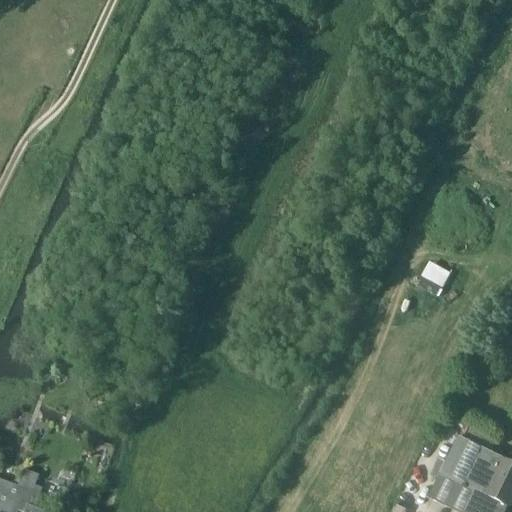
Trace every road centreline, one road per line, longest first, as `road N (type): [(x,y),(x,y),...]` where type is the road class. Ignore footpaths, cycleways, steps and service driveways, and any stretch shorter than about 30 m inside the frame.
road 1 (track): [(356,0),(128,511)]
road 2 (track): [(511,251),(422,252),(285,511)]
road 3 (track): [(113,0),(87,66),(58,111),(27,136)]
